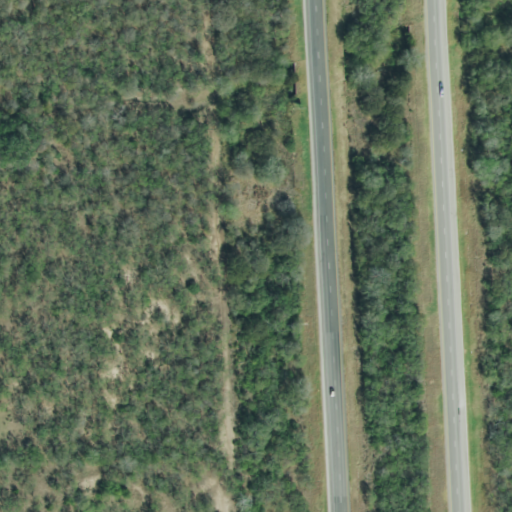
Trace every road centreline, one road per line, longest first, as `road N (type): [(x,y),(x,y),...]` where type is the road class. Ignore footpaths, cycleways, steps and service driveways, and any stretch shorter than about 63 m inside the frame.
road 1 (motorway): [(472,511),(445,0)]
road 2 (motorway): [(324,0),(346,511)]
